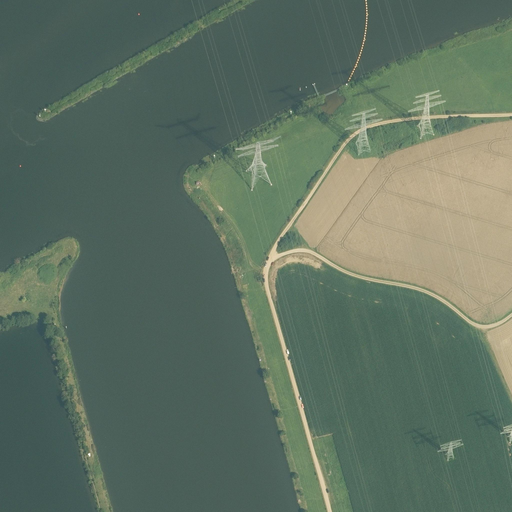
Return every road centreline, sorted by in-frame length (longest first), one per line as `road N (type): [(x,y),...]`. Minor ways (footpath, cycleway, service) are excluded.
road 1 (track): [(511,114),(397,119),(351,136),(271,256)]
road 2 (track): [(511,316),(493,332),(476,328),(430,292),(370,282),(303,249),(271,256)]
road 3 (track): [(271,256),(267,287),(330,511)]
